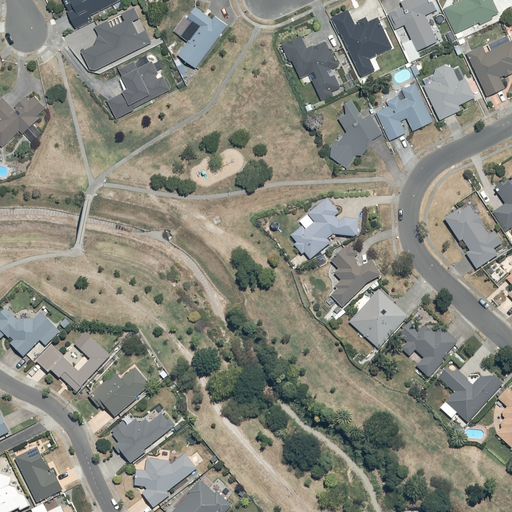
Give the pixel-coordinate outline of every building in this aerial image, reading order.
[(69,13),(77,28),(92,20),(91,17),(122,0),(64,0),(71,12),(69,13)] [(407,24),(414,39),(404,44),(407,51),(405,52),(409,61),(413,59),(414,62),(423,58),(421,52),(439,44),(427,18),(439,12),(433,0),(408,0),(404,2),(406,8),(393,13),(400,28),(407,24)] [(463,0),(446,8),(457,31),(475,22),(478,28),(496,19),(494,15),(501,12),(494,0),(463,0)] [(84,51),(93,71),(154,41),(149,31),(141,34),(136,23),(145,19),(139,6),(123,13),(127,21),(115,28),(111,21),(97,28),(102,37),(99,45),(84,51)] [(195,7),(189,17),(187,16),(175,31),(190,42),(180,56),(199,69),(230,25),(217,16),(215,20),(195,7)] [(333,19),(362,75),(375,68),(371,59),(395,47),(380,18),(370,23),(369,20),(358,26),(350,11),(333,19)] [(312,76),(322,99),(334,94),(333,90),(343,86),(339,75),(332,78),(329,70),(341,65),(335,50),(332,51),(329,43),(310,51),(304,38),(284,47),(300,82),(312,76)] [(469,54),(488,95),(506,87),(503,79),(511,75),(511,43),(489,55),(485,47),(469,54)] [(109,99),(117,117),(135,111),(134,109),(174,90),(156,51),(121,68),(130,89),(109,99)] [(427,86),(442,120),(464,110),(461,106),(478,97),(468,78),(461,82),(454,70),(447,65),(437,70),(435,76),(437,82),(427,86)] [(381,100),(386,111),(379,114),(392,141),(410,134),(404,121),(410,118),(416,133),(436,124),(417,83),(404,89),(408,98),(403,101),(400,96),(389,101),(388,97),(381,100)] [(0,151),(21,133),(23,136),(26,133),(33,142),(43,133),(36,125),(41,120),(39,118),(48,110),(36,96),(32,101),(29,98),(15,110),(6,99),(0,103),(0,118),(2,121),(0,122),(0,151)] [(367,119),(354,101),(348,106),(348,114),(341,119),(351,133),(343,142),(340,140),(334,147),(334,157),(347,168),(359,155),(362,158),(385,132),(373,115),(367,119)] [(511,175),(495,187),(499,193),(501,192),(508,203),(495,212),(508,230),(511,227),(511,175)] [(307,252),(313,259),(334,244),(330,238),(336,234),(360,235),(361,218),(346,218),(342,221),(337,214),(340,211),(331,198),(311,213),(318,223),(308,229),(306,226),(293,235),(299,242),(296,244),(304,254),(307,252)] [(471,250),(468,252),(479,269),(502,254),(497,247),(505,242),(497,230),(492,234),(471,202),(446,219),(461,242),(464,240),(471,250)] [(343,280),(337,286),(340,289),(334,295),(344,306),(368,281),(383,275),(375,260),(364,265),(361,261),(363,259),(358,255),(359,253),(352,244),(333,262),(340,270),(337,273),(343,280)] [(382,289),(351,323),(379,348),(409,314),(382,289)] [(63,331),(43,312),(37,319),(20,319),(9,308),(12,305),(9,302),(4,307),(6,309),(0,315),(0,318),(1,319),(0,319),(0,334),(3,337),(7,333),(12,338),(13,336),(16,339),(12,342),(26,355),(27,354),(34,361),(63,331)] [(425,357),(418,365),(429,376),(446,358),(443,356),(458,340),(450,332),(420,329),(412,321),(400,334),(408,342),(403,347),(412,356),(418,350),(425,357)] [(54,343),(41,358),(78,391),(112,354),(87,331),(75,344),(91,358),(82,369),(54,343)] [(453,419),(460,412),(469,422),(505,384),(498,375),(481,376),(475,382),(459,367),(456,370),(451,366),(441,376),(457,392),(448,400),(441,407),(453,419)] [(110,385),(92,401),(103,413),(107,410),(117,421),(153,391),(138,373),(116,392),(110,385)] [(498,433),(511,445),(511,388),(510,387),(500,398),(510,406),(503,414),(506,417),(500,424),(504,427),(498,433)] [(0,436),(11,432),(3,415),(0,416),(0,436)] [(113,437),(120,446),(116,449),(121,455),(123,453),(131,464),(135,468),(149,458),(146,454),(176,430),(164,415),(151,426),(149,423),(143,428),(139,423),(129,430),(126,426),(113,437)] [(18,457),(38,500),(64,488),(57,472),(54,473),(42,446),(18,457)] [(139,469),(137,484),(149,486),(149,488),(145,491),(154,506),(173,495),(171,491),(199,468),(187,454),(175,464),(172,464),(173,461),(149,458),(148,470),(139,469)] [(0,511),(15,511),(22,510),(33,506),(28,492),(22,493),(17,486),(11,484),(14,477),(1,471),(0,473),(0,511)] [(205,478),(173,511),(220,511),(222,511),(223,511),(227,511),(235,504),(205,478)]
